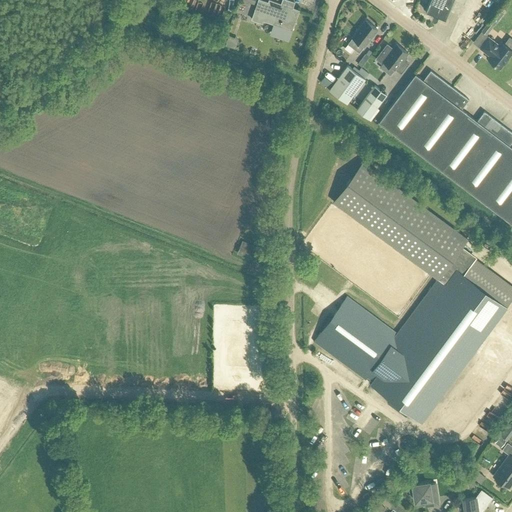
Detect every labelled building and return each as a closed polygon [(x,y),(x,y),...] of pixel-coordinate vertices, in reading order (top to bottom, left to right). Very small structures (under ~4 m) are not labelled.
[(292,7),(294,2),(289,0),(282,0),(281,3),(271,0),(268,0),(268,2),(262,0),(258,0),(252,18),(262,22),(263,19),(292,30),(299,10),(292,7)] [(429,0),(426,10),(433,13),(431,16),(432,18),(435,19),(437,18),(438,15),(445,18),(452,0),(429,0)] [(348,42),(348,43),(350,45),(352,46),(353,48),(357,51),(359,52),(364,46),(365,45),(372,35),(377,29),(366,20),(360,27),(353,36),(352,37),(351,38),(348,42)] [(487,34),(494,25),(488,21),(482,30),(487,34)] [(499,44),(489,36),(480,47),(490,55),(488,58),(500,68),(511,52),(511,49),(501,41),(499,44)] [(464,41),(463,52),(473,52),(473,63),(487,64),(487,59),(473,58),(474,42),(464,41)] [(376,57),(382,62),(383,61),(394,69),(394,70),(395,69),(401,73),(410,61),(404,57),(408,52),(396,43),(394,47),(387,42),(376,57)] [(360,58),(357,63),(361,66),(364,61),(369,55),(366,52),(365,52),(360,58)] [(347,102),(365,78),(347,64),(334,82),(329,88),(347,102)] [(405,142),(449,84),(430,70),(423,79),(415,73),(378,121),(405,142)] [(368,117),(387,93),(375,84),(357,108),(368,117)] [(432,162),(469,114),(462,108),(469,99),(449,84),(405,142),(432,162)] [(456,180),(500,122),(484,110),(477,120),(469,114),(432,162),(456,180)] [(481,200),(511,159),(511,146),(509,145),(511,140),(511,131),(500,122),(456,180),(481,200)] [(504,217),(511,206),(511,159),(481,200),(504,217)] [(317,336),(314,340),(390,397),(390,398),(388,401),(406,415),(408,411),(421,420),(466,359),(472,351),(490,327),(493,322),(511,297),(511,286),(457,246),(463,237),(365,164),(334,205),(433,278),(434,275),(438,278),(397,333),(394,331),(362,307),(347,296),(344,301),(343,302),(342,303),(337,309),(334,314),(317,336)] [(255,259),(259,248),(243,241),(238,252),(255,259)] [(511,323),(503,318),(500,322),(510,329),(511,326),(511,323)] [(477,350),(473,354),(482,362),(486,358),(477,350)] [(495,442),(501,447),(506,440),(499,436),(495,442)] [(509,486),(511,482),(511,445),(507,441),(502,449),(509,454),(493,475),(509,486)] [(468,483),(473,487),(476,482),(471,478),(468,483)] [(429,483),(429,482),(413,484),(413,486),(412,487),(410,488),(409,490),(410,491),(411,493),(413,494),(414,493),(415,500),(430,498),(430,504),(438,503),(435,482),(429,483)] [(476,496),(463,498),(465,511),(464,511),(481,511),(492,498),(481,489),(476,496)] [(406,511),(407,511),(397,503),(386,495),(382,501),(392,509),(389,511),(406,511)] [(381,503),(374,511),(380,511),(385,506),(381,503)]
